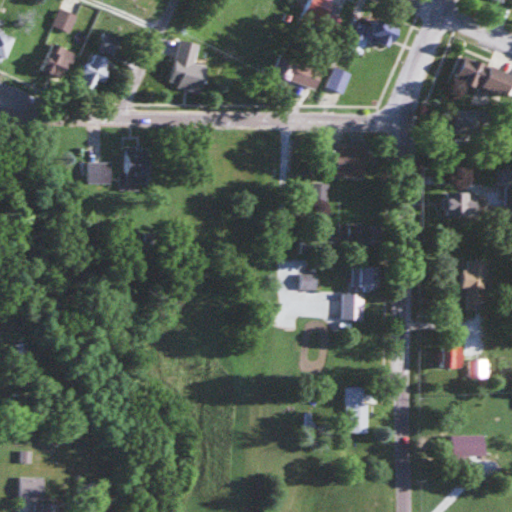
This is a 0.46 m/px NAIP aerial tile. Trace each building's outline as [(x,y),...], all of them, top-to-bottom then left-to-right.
[(337,0),(308,0),(301,17),(332,31),(345,3),(337,0)] [(69,31),(75,13),(58,8),(53,25),(69,31)] [(354,39),(394,47),(399,25),(359,17),(354,39)] [(12,37),(0,31),(0,61),(1,62),(12,37)] [(202,88),(204,63),(194,62),(196,41),(174,39),(170,86),(202,88)] [(75,52),(52,42),(43,64),(67,74),(75,52)] [(316,87),(323,64),(280,50),(273,74),(316,87)] [(111,59),(90,51),(78,84),(99,91),(111,59)] [(506,97),(511,79),(511,71),(459,54),(451,78),(506,97)] [(325,85),(342,92),(351,73),(334,65),(325,85)] [(478,133),(478,109),(451,109),(451,133),(478,133)] [(329,143),(329,161),(336,161),(336,177),(364,177),(365,143),(329,143)] [(149,149),(123,148),(123,182),(148,182),(149,149)] [(86,182),(109,182),(109,160),(86,160),(86,182)] [(503,186),(503,217),(511,216),(511,168),(496,169),(496,186),(503,186)] [(326,182),(309,182),(309,213),(326,213),(326,182)] [(444,192),(444,216),(478,216),(478,192),(444,192)] [(378,246),(378,223),(338,223),(338,246),(378,246)] [(465,309),(485,309),(486,260),(463,259),(462,290),(465,290),(465,309)] [(379,286),(379,265),(355,265),(355,286),(379,286)] [(299,289),(328,289),(328,270),(299,270),(299,289)] [(363,318),(363,293),(341,293),(341,318),(363,318)] [(462,343),(443,343),(443,368),(462,368),(462,343)] [(486,361),(470,361),(470,377),(486,377),(486,361)] [(345,386),(345,433),(366,433),(366,386),(345,386)] [(451,435),(451,455),(485,455),(485,435),(451,435)] [(44,476),(18,476),(18,498),(44,498),(44,476)] [(36,511),(71,511),(72,511),(57,511),(57,503),(37,503),(36,511)]
